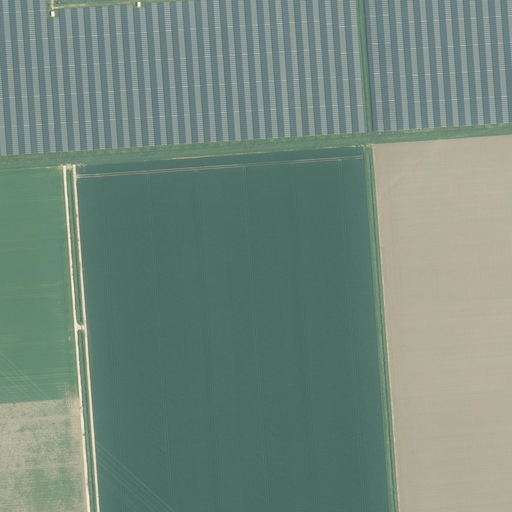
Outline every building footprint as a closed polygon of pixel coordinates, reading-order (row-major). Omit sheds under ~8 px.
[(0,0),(0,11),(3,11),(3,13),(9,12),(8,0),(0,0)] [(22,0),(24,19),(35,18),(33,0),(22,0)] [(76,22),(76,31),(79,30),(79,32),(90,32),(90,22),(76,22)] [(40,69),(39,52),(35,52),(34,46),(28,46),(29,52),(23,52),(24,71),(30,70),(30,66),(32,66),(32,70),(40,69)] [(0,51),(0,69),(5,69),(5,70),(11,69),(11,70),(15,69),(14,48),(7,49),(7,47),(1,47),(2,51),(0,51)]
